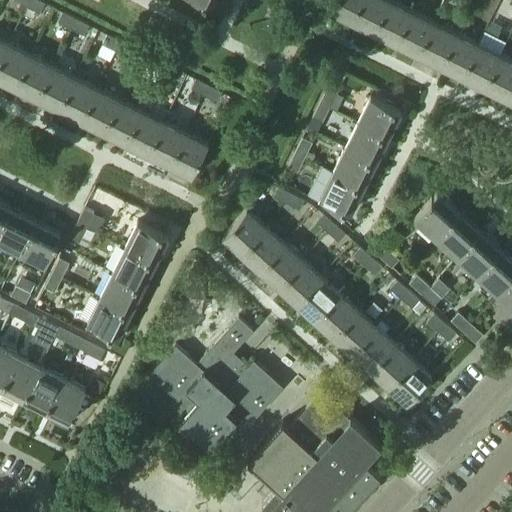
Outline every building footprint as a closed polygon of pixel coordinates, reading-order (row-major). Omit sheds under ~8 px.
[(41,0),(28,0),(26,5),(40,12),(45,2),(41,0)] [(330,0),(327,7),(328,8),(350,19),(359,0),(330,0)] [(359,0),(350,19),(372,30),(387,0),(359,0)] [(396,0),(387,0),(372,30),(394,41),(411,8),(396,0)] [(411,8),(394,41),(416,52),(433,19),(411,8)] [(71,27),(76,17),(62,10),(57,20),(71,27)] [(76,17),(71,27),(84,34),(89,24),(76,17)] [(433,19),(416,52),(439,63),(455,30),(433,19)] [(455,30),(439,63),(461,75),(478,41),(455,30)] [(115,49),(120,39),(107,33),(102,43),(115,49)] [(0,57),(8,41),(0,36),(0,57)] [(120,39),(115,49),(128,56),(133,46),(120,39)] [(8,41),(0,57),(0,78),(14,86),(31,52),(8,41)] [(478,41),(461,75),(483,86),(500,52),(478,41)] [(31,52),(14,86),(36,97),(53,63),(31,52)] [(511,58),(500,52),(483,86),(505,97),(511,82),(511,58)] [(159,71),(164,62),(151,55),(146,65),(159,71)] [(164,62),(159,71),(173,78),(178,68),(164,62)] [(53,63),(36,97),(58,108),(75,74),(53,63)] [(75,74),(58,108),(80,119),(97,85),(75,74)] [(203,94),(208,84),(195,77),(190,87),(203,94)] [(208,84),(203,94),(217,100),(222,90),(208,84)] [(97,85),(80,119),(102,130),(119,96),(97,85)] [(319,101),(329,106),(337,91),(327,86),(319,101)] [(356,119),(363,122),(388,135),(401,109),(369,94),(356,119)] [(119,96),(102,130),(124,141),(141,107),(119,96)] [(329,106),(319,101),(312,115),(322,120),(329,106)] [(141,107),(124,141),(146,152),(163,119),(141,107)] [(163,119),(146,152),(168,163),(185,130),(163,119)] [(388,135),(363,122),(356,119),(344,144),(375,160),(388,135)] [(185,130),(168,163),(191,175),(208,141),(185,130)] [(302,136),(294,151),(304,156),(308,148),(312,141),(302,136)] [(344,144),(332,170),(363,185),(375,160),(344,144)] [(297,171),(304,157),(304,156),(294,151),(287,166),(297,171)] [(350,211),(363,185),(332,170),(319,195),(320,196),(317,200),(341,221),(347,209),(350,211)] [(286,202),(291,192),(277,185),(272,195),(286,202)] [(96,189),(88,204),(99,209),(106,194),(96,189)] [(434,236),(439,231),(458,210),(436,191),(413,217),(434,236)] [(291,192),(286,202),(299,209),(304,198),(291,192)] [(0,202),(0,225),(9,207),(0,202)] [(84,206),(77,220),(87,225),(94,211),(84,206)] [(9,207),(0,225),(0,241),(19,251),(33,222),(34,219),(9,207)] [(247,207),(222,235),(241,252),(266,224),(247,207)] [(458,210),(439,231),(434,236),(455,255),(478,229),(458,210)] [(327,230),(334,222),(323,212),(316,220),(322,226),(327,230)] [(34,219),(33,222),(19,251),(44,264),(60,232),(34,219)] [(124,244),(153,259),(155,260),(168,235),(137,219),(124,244)] [(69,236),(79,241),(87,225),(77,220),(69,236)] [(334,222),(327,230),(338,240),(345,232),(334,222)] [(259,268),(284,241),(266,224),(241,252),(259,268)] [(476,274),(499,248),(478,229),(455,255),(476,274)] [(278,285),(303,257),(284,241),(259,268),(278,285)] [(155,260),(153,259),(124,244),(111,269),(140,284),(143,285),(155,260)] [(360,245),(352,253),(364,264),(371,255),(360,245)] [(386,246),(379,254),(391,266),(399,257),(386,246)] [(511,259),(499,248),(476,274),(497,293),(511,275),(511,259)] [(371,255),(364,264),(375,273),(382,265),(371,255)] [(51,271),(61,276),(69,261),(59,256),(51,271)] [(296,302),(321,274),(303,257),(278,285),(296,302)] [(143,285),(140,284),(111,269),(99,295),(127,309),(130,310),(143,285)] [(61,276),(51,271),(44,286),(54,291),(61,276)] [(421,293),(429,284),(416,273),(409,281),(421,293)] [(314,318),(340,290),(321,274),(296,302),(314,318)] [(511,275),(497,293),(511,306),(511,275)] [(400,297),(408,289),(397,278),(389,287),(400,297)] [(15,284),(10,294),(25,301),(30,291),(15,284)] [(429,284),(421,293),(433,304),(441,295),(429,284)] [(408,289),(400,297),(411,307),(419,299),(408,289)] [(333,335),(358,307),(340,290),(314,318),(333,335)] [(1,295),(0,296),(0,308),(9,312),(14,302),(1,295)] [(130,310),(127,309),(99,295),(86,320),(117,336),(130,310)] [(23,306),(17,317),(32,324),(37,313),(23,306)] [(351,351),(376,324),(358,307),(333,335),(351,351)] [(458,311),(450,319),(463,330),(470,322),(458,311)] [(433,312),(426,320),(437,330),(445,322),(433,312)] [(175,343),(149,371),(177,397),(171,403),(183,415),(181,418),(209,443),(235,415),(243,422),(253,410),(256,412),(283,382),(253,356),(247,363),(233,350),(253,328),(238,315),(196,361),(175,343)] [(45,317),(40,328),(54,335),(59,324),(45,317)] [(376,324),(351,351),(370,368),(395,340),(384,331),(389,326),(381,319),(376,324)] [(445,322),(437,330),(448,340),(456,332),(445,322)] [(470,322),(463,330),(475,341),(483,333),(470,322)] [(68,328),(63,339),(77,346),(82,335),(68,328)] [(90,340),(85,350),(100,357),(105,347),(90,340)] [(388,384),(413,357),(395,340),(370,368),(388,384)] [(0,386),(0,387),(9,369),(17,352),(0,343),(0,386)] [(17,352),(9,369),(0,387),(23,398),(40,363),(17,352)] [(407,402),(432,374),(413,357),(388,384),(407,402)] [(40,363),(23,398),(45,409),(62,375),(40,363)] [(62,375),(45,409),(68,421),(86,386),(62,375)] [(348,511),(379,478),(359,459),(376,441),(378,443),(379,442),(349,415),(323,392),(321,390),(320,389),(293,419),(288,425),(282,419),(247,458),(276,484),(261,500),(268,506),(262,511),(348,511)] [(143,396),(135,406),(141,411),(149,402),(143,396)] [(183,445),(182,446),(177,457),(206,471),(212,460),(183,445)]
